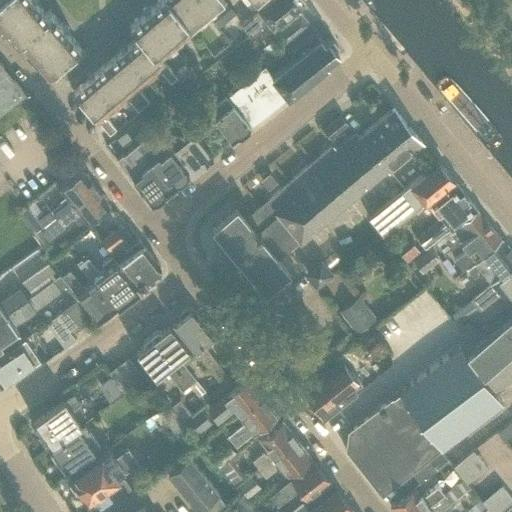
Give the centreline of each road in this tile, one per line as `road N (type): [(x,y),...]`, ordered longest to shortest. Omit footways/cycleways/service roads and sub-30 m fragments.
road 1 (residential): [(373,511),(181,279)]
road 2 (residential): [(157,233),(372,53)]
road 3 (residential): [(157,233),(0,41)]
road 4 (residential): [(0,414),(181,279)]
road 5 (residential): [(511,218),(372,53)]
